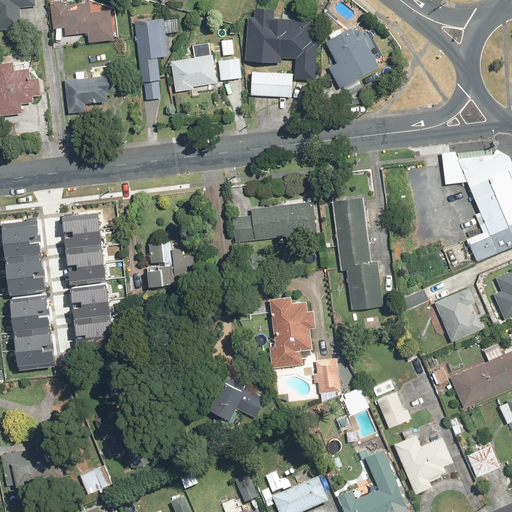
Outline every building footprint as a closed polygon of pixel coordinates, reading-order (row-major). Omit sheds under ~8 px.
[(0,0),(0,28),(22,26),(20,7),(35,6),(34,0),(0,0)] [(62,0),(54,0),(49,1),(53,29),(65,27),(66,35),(87,32),(88,42),(113,39),(110,10),(90,13),(88,2),(63,5),(62,0)] [(247,12),(244,57),(283,59),(283,54),(297,55),(296,76),(316,77),(319,32),(311,32),(312,18),(274,15),(274,8),(255,7),(254,12),(247,12)] [(165,18),(134,21),(141,82),(144,82),(146,101),(162,99),(157,56),(169,55),(165,18)] [(324,41),(325,42),(335,63),(325,68),(334,88),(379,68),(373,56),(377,54),(363,23),(324,41)] [(234,34),(221,35),(222,55),(235,55),(234,34)] [(193,57),(170,61),(176,92),(191,89),(192,96),(219,91),(212,54),(210,54),(209,42),(191,44),(193,57)] [(241,58),(219,59),(220,80),(228,80),(227,90),(237,91),(237,79),(242,79),(241,58)] [(16,61),(0,63),(0,115),(21,113),(20,103),(31,102),(31,96),(40,95),(38,78),(28,79),(21,81),(27,76),(28,68),(11,71),(16,61)] [(255,69),(254,92),(292,93),(293,70),(255,69)] [(114,74),(64,79),(68,113),(86,111),(85,103),(107,100),(106,92),(116,91),(114,74)] [(511,247),(511,169),(507,157),(493,151),(456,157),(487,230),(465,240),(475,263),(511,247)] [(346,269),(351,310),(383,306),(378,261),(370,262),(363,198),(332,201),(340,270),(346,269)] [(314,201),(251,206),(252,215),(233,217),(235,242),(256,240),(317,235),(314,201)] [(65,216),(69,247),(104,243),(100,212),(65,216)] [(4,222),(8,256),(46,252),(42,218),(4,222)] [(165,242),(147,244),(149,265),(168,263),(165,242)] [(69,247),(73,280),(108,276),(104,243),(69,247)] [(200,249),(171,253),(174,276),(203,273),(200,249)] [(8,256),(11,291),(49,286),(46,252),(8,256)] [(172,266),(146,269),(148,287),(173,285),(172,266)] [(511,270),(491,281),(496,292),(492,294),(504,320),(511,315),(511,270)] [(74,286),(77,318),(112,314),(108,282),(74,286)] [(469,286),(434,301),(451,341),(487,326),(469,286)] [(429,300),(424,289),(400,300),(405,311),(429,300)] [(12,297),(15,329),(53,325),(50,293),(12,297)] [(274,346),(270,346),(272,368),(304,365),(302,350),(312,349),(309,327),(315,327),(313,309),(307,310),(306,301),(291,303),(290,296),(269,298),(274,346)] [(114,330),(112,314),(77,318),(79,334),(114,330)] [(239,341),(239,318),(217,318),(217,341),(239,341)] [(57,360),(53,325),(15,329),(19,364),(57,360)] [(488,360),(449,377),(463,409),(511,387),(511,349),(505,353),(501,342),(484,349),(488,360)] [(314,360),(316,373),(312,373),(313,383),(318,382),(319,392),(321,392),(322,402),(341,394),(341,390),(337,357),(314,360)] [(263,408),(238,397),(242,389),(206,372),(191,402),(228,419),(233,407),(258,419),(263,408)] [(361,386),(344,393),(348,401),(356,411),(369,405),(361,386)] [(403,409),(397,392),(378,399),(388,428),(411,420),(407,408),(403,409)] [(511,397),(507,400),(508,402),(499,405),(506,423),(511,420),(511,397)] [(86,417),(103,464),(78,473),(85,493),(110,484),(164,464),(140,398),(86,417)] [(460,415),(448,420),(456,438),(468,433),(460,415)] [(406,438),(394,443),(415,494),(461,475),(439,423),(415,433),(413,428),(404,432),(406,438)] [(466,454),(476,478),(501,467),(491,444),(466,454)] [(351,489),(338,495),(344,511),(410,511),(383,449),(365,456),(379,488),(355,498),(351,489)] [(233,469),(244,503),(258,498),(247,465),(233,469)] [(276,471),(265,475),(273,492),(283,488),(276,471)] [(271,488),(261,492),(268,508),(276,505),(279,511),(303,511),(328,502),(318,478),(274,496),(271,488)] [(191,511),(184,496),(170,502),(174,511),(191,511)]
